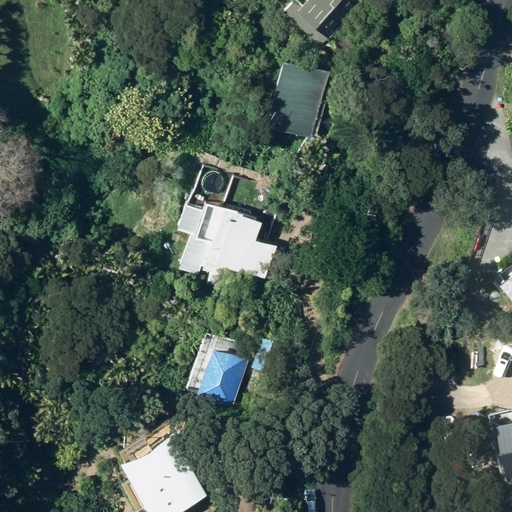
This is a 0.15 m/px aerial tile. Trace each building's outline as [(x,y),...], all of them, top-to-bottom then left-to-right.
[(294,0),(280,16),(320,51),(365,0),(294,0)] [(281,65),(260,132),(308,140),(330,73),(281,65)] [(256,220),(203,207),(203,211),(183,206),(177,233),(189,236),(181,271),(208,278),(206,285),(224,290),(229,273),(266,282),(274,250),(254,244),(258,227),(254,226),(256,220)] [(511,236),(483,228),(469,275),(497,283),(511,236)] [(209,353),(195,399),(231,410),(241,379),(239,379),(244,362),(231,358),(229,360),(209,353)] [(182,511),(205,500),(201,492),(209,488),(191,456),(187,458),(176,439),(169,444),(159,427),(115,453),(122,466),(118,468),(127,485),(121,489),(133,511),(182,511)]
